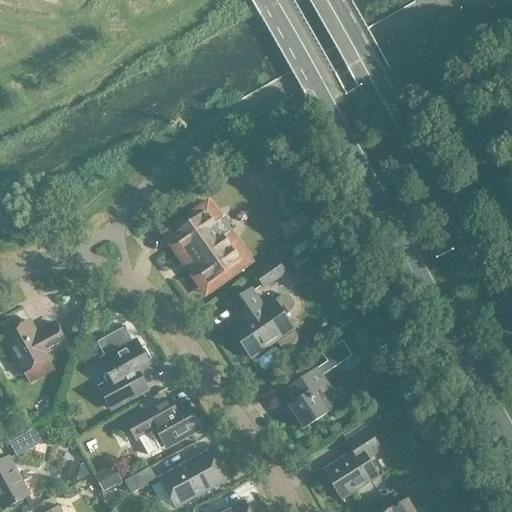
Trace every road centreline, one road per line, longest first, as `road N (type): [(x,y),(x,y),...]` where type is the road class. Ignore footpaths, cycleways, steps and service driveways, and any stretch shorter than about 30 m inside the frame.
road 1 (secondary): [(265,0),(511,444)]
road 2 (residential): [(292,511),(175,328),(132,282),(63,264),(0,282)]
road 3 (secondary): [(511,322),(331,0)]
